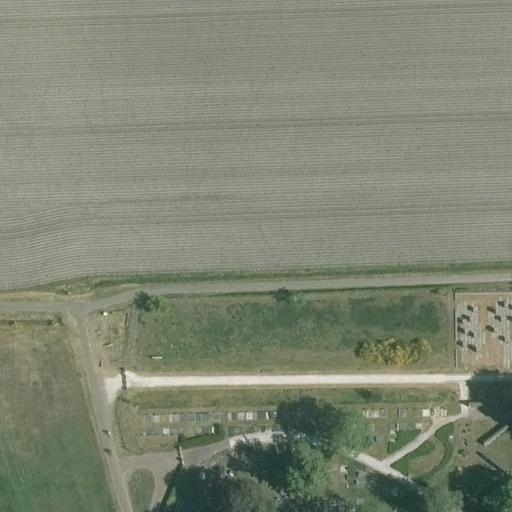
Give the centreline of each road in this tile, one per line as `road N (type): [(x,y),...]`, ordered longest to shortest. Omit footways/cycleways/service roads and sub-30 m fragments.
road 1 (track): [(511,376),(94,387)]
road 2 (unclassified): [(124,511),(77,309)]
